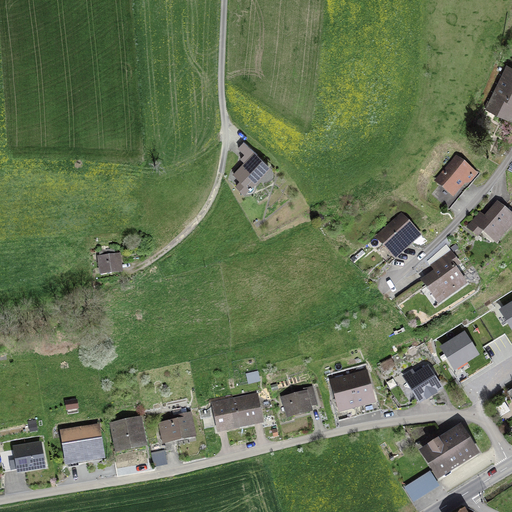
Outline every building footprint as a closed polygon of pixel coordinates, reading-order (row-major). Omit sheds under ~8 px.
[(511,121),(511,67),(510,67),(489,110),(511,121)] [(271,169),(245,144),(239,149),(246,156),(241,161),(245,164),(234,176),(241,182),(236,187),(245,196),(271,169)] [(463,182),(468,182),(474,175),(456,159),(436,182),(452,195),(463,182)] [(498,241),(511,223),(511,217),(497,205),(484,221),(478,216),(468,228),(478,237),(483,230),(498,241)] [(402,218),(380,239),(386,247),(388,245),(398,255),(419,236),(402,218)] [(465,282),(455,267),(460,264),(451,251),(438,260),(443,267),(427,278),(441,299),(465,282)] [(123,276),(120,257),(97,260),(100,279),(123,276)] [(511,305),(502,312),(511,327),(511,305)] [(464,336),(443,349),(455,368),(476,355),(464,336)] [(404,384),(416,403),(427,396),(427,397),(434,393),(433,392),(439,388),(427,369),(404,384)] [(373,400),(365,373),(333,382),(340,408),(373,400)] [(285,400),(290,416),(310,411),(309,406),(316,405),(313,390),(305,392),(306,395),(285,400)] [(227,430),(255,424),(254,420),(262,419),(257,396),(213,405),(217,428),(226,426),(227,430)] [(176,421),(160,424),(164,442),(194,436),(190,414),(175,416),(176,421)] [(112,423),(118,451),(146,445),(140,417),(112,423)] [(459,427),(455,429),(457,432),(442,442),(440,438),(432,443),(434,447),(424,453),(438,474),(483,446),(469,425),(461,430),(459,427)] [(103,456),(98,426),(63,432),(70,466),(79,465),(78,457),(89,456),(89,458),(103,456)] [(19,469),(19,470),(44,466),(40,445),(0,452),(4,471),(19,469)]
